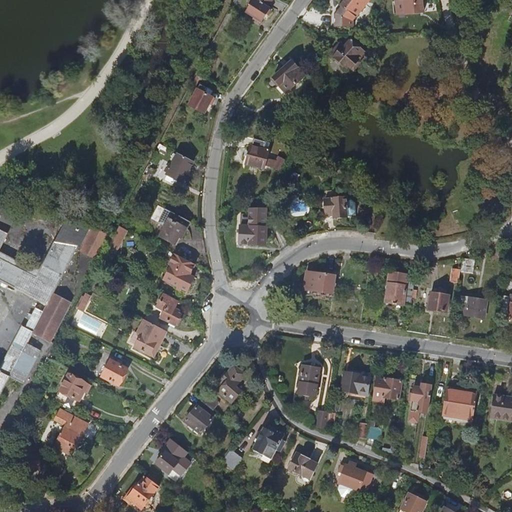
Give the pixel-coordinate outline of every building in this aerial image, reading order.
[(267,7),(272,0),(247,0),(248,1),(251,3),(246,10),(253,15),(253,16),(259,20),(261,20),(269,8),(267,7)] [(366,10),(373,0),(345,0),(341,6),(355,17),(362,7),(366,10)] [(357,62),(364,53),(350,41),(343,49),(338,45),(332,52),(337,56),(335,59),(348,69),(350,67),(353,69),(354,69),(355,69),(357,68),(358,66),(359,66),(359,65),(359,64),(357,62)] [(305,76),(292,61),(274,78),(283,88),(285,86),(289,90),(305,76)] [(201,79),(202,77),(199,75),(193,86),(196,88),(201,79)] [(213,105),(216,98),(211,96),(213,91),(200,86),(191,108),(206,114),(210,104),(213,105)] [(268,158),(270,151),(265,150),(258,148),(252,146),(246,165),(255,168),(265,170),(266,166),(268,158)] [(279,170),(288,154),(282,151),(273,167),(279,170)] [(182,183),(193,162),(178,154),(177,156),(173,163),(169,169),(167,168),(165,172),(167,173),(167,174),(168,175),(182,183)] [(273,167),(277,160),(268,158),(266,166),(273,167)] [(347,216),(346,198),(325,199),(326,214),(332,213),(332,217),(347,216)] [(133,213),(139,201),(135,199),(129,210),(133,213)] [(44,222),(45,218),(24,213),(23,218),(44,222)] [(180,238),(189,222),(176,215),(172,222),(168,219),(158,236),(174,244),(178,237),(180,238)] [(0,392),(2,389),(15,395),(32,362),(20,356),(8,378),(0,374),(0,281),(46,305),(87,227),(63,222),(38,270),(31,270),(0,253),(0,392)] [(266,246),(267,228),(241,227),(240,244),(249,244),(250,245),(266,246)] [(94,262),(106,238),(91,230),(78,254),(94,262)] [(117,255),(128,234),(121,230),(110,252),(117,255)] [(188,275),(193,264),(174,254),(168,264),(170,265),(163,279),(177,287),(176,289),(179,290),(180,288),(186,291),(193,277),(188,275)] [(463,259),(461,273),(473,274),(475,261),(463,259)] [(458,283),(460,273),(461,270),(452,269),(450,282),(458,283)] [(314,291),(332,294),(335,275),(309,271),(306,289),(314,291)] [(413,289),(415,277),(390,273),(385,302),(411,306),(412,300),(412,299),(412,297),(413,289)] [(446,311),(449,295),(432,292),(429,309),(446,311)] [(181,315),(173,311),(178,302),(163,294),(156,307),(163,311),(160,318),(175,326),(175,325),(177,326),(181,319),(179,318),(181,315)] [(87,307),(92,297),(87,295),(82,304),(87,307)] [(48,342),(68,305),(51,296),(46,305),(42,313),(31,334),(48,342)] [(484,317),(487,300),(462,296),(459,313),(484,317)] [(33,330),(42,313),(35,309),(26,326),(33,330)] [(161,344),(167,332),(144,321),(138,333),(142,335),(136,347),(151,355),(158,342),(161,344)] [(0,374),(8,378),(20,356),(33,330),(26,326),(23,325),(0,368),(0,374)] [(155,356),(161,344),(158,342),(151,355),(155,356)] [(122,383),(130,366),(113,357),(104,374),(122,383)] [(219,392),(232,403),(242,392),(236,387),(246,375),(234,365),(227,373),(225,372),(221,378),(223,379),(222,380),(226,383),(219,392)] [(297,403),(315,405),(321,368),(303,366),(297,403)] [(367,394),(370,375),(368,375),(368,373),(364,373),(363,374),(350,372),(348,382),(344,381),(342,391),(367,394)] [(383,397),(400,400),(403,382),(399,381),(397,376),(390,375),(387,378),(386,379),(383,397)] [(77,400),(85,384),(73,377),(72,379),(68,376),(55,402),(74,412),(80,402),(77,400)] [(428,412),(432,386),(424,384),(423,388),(415,387),(413,393),(411,393),(410,400),(413,400),(411,410),(428,412)] [(474,420),(479,393),(468,391),(468,392),(459,391),(459,390),(448,388),(444,415),(474,420)] [(218,405),(207,395),(203,400),(215,410),(218,405)] [(511,398),(495,395),(491,417),(511,420),(511,398)] [(210,416),(215,410),(203,400),(185,422),(201,434),(214,419),(210,416)] [(80,438),(87,426),(59,411),(53,424),(64,430),(54,449),(71,459),(81,439),(80,438)] [(325,429),(328,413),(320,412),(318,428),(325,429)] [(32,428),(35,420),(27,417),(24,425),(32,428)] [(367,439),(369,425),(361,424),(359,437),(367,439)] [(282,439),(284,436),(269,428),(268,430),(265,428),(252,450),(271,460),(276,452),(279,454),(286,441),(282,439)] [(233,470),(243,458),(232,449),(222,461),(233,470)] [(179,472),(184,466),(166,451),(156,463),(170,474),(174,469),(179,472)] [(310,480),(318,464),(309,459),(309,458),(304,456),(303,457),(297,454),(289,470),(302,476),(303,476),(310,480)] [(38,471),(37,456),(24,457),(24,472),(38,471)] [(366,494),(373,474),(356,468),(357,464),(352,462),(350,465),(347,464),(340,482),(340,483),(341,484),(339,490),(341,495),(351,498),(356,496),(358,491),(366,494)] [(142,510),(159,487),(144,476),(139,483),(137,482),(125,496),(142,510)] [(206,507),(211,486),(203,480),(191,496),(206,507)] [(422,511),(427,502),(409,494),(401,510),(405,511),(422,511)]
